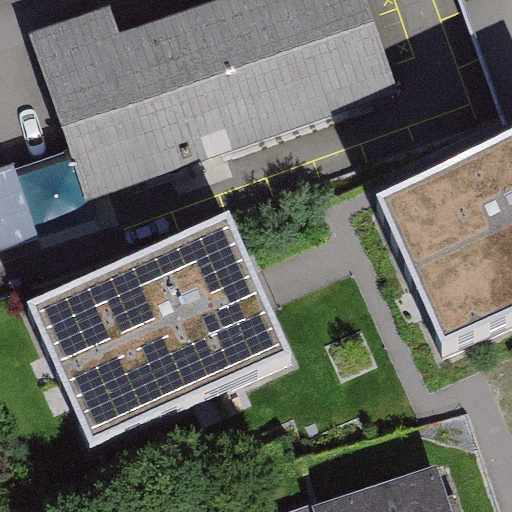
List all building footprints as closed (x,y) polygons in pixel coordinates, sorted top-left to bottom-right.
[(108,23),(39,47),(88,198),(390,93),(358,0),(265,0),(118,52),(108,23)] [(447,357),(511,329),(511,138),(378,196),(447,357)] [(0,284),(29,274),(0,186),(0,284)] [(19,369),(80,505),(279,417),(218,280),(19,369)] [(430,511),(427,502),(394,511),(430,511)]
